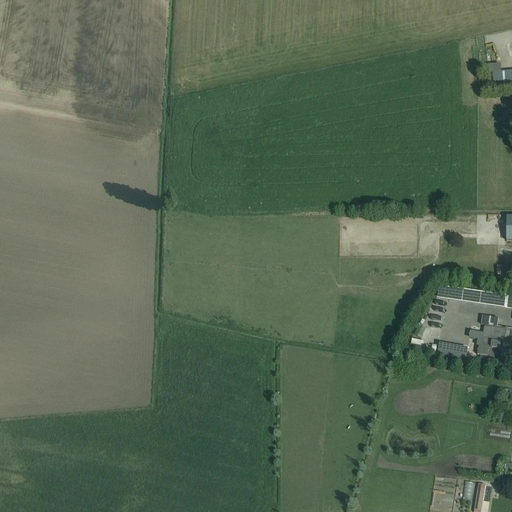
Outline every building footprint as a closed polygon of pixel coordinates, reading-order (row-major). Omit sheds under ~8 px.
[(511,71),(500,73),(500,65),(487,65),(488,73),(492,73),(493,89),(511,87),(511,71)] [(503,258),(504,266),(511,264),(511,262),(511,256),(503,258)] [(466,266),(479,267),(479,272),(493,272),(493,262),(466,261),(466,266)] [(454,282),(454,287),(448,287),(447,293),(462,295),(464,283),(454,282)] [(489,317),(505,317),(505,308),(489,307),(489,317)] [(478,347),(477,355),(480,356),(478,363),(508,368),(510,352),(511,352),(511,330),(497,328),(498,319),(482,316),(480,325),(484,326),(481,347),(478,347)] [(472,332),(471,339),(480,341),(482,334),(472,332)] [(467,349),(439,343),(436,356),(465,361),(467,349)] [(478,485),(473,511),(483,511),(487,486),(478,485)]
